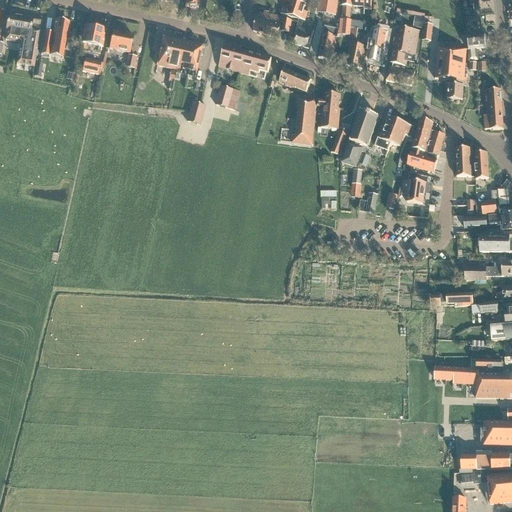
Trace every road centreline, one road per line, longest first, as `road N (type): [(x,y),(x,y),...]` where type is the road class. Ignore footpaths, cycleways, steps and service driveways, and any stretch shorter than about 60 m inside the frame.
road 1 (tertiary): [(499,155),(420,106),(245,40),(59,0)]
road 2 (residential): [(498,0),(509,140),(499,155)]
